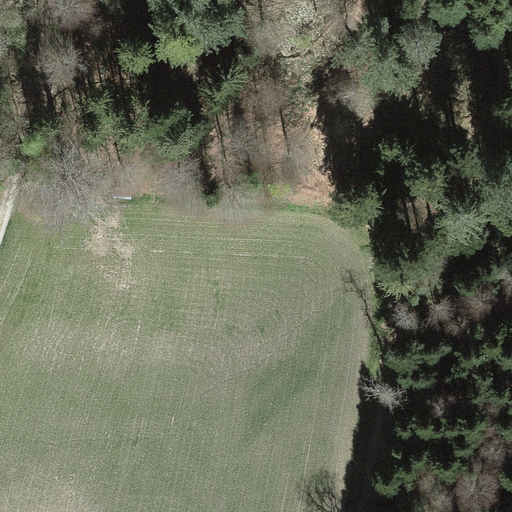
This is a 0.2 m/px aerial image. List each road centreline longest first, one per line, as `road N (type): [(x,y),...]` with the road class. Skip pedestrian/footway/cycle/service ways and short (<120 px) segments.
road 1 (track): [(56,0),(29,137),(0,227)]
road 2 (track): [(361,511),(380,391)]
